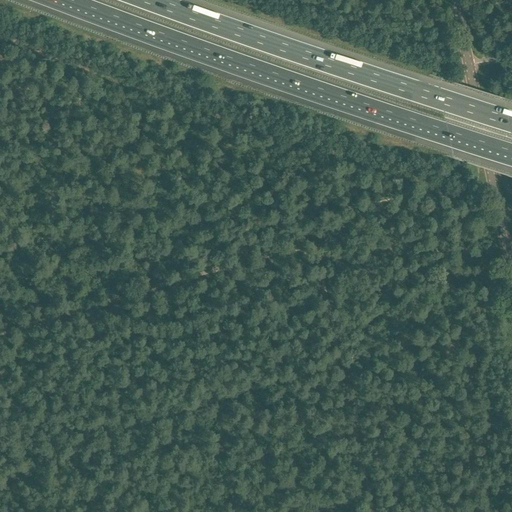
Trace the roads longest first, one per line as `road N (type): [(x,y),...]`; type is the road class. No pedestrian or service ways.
road 1 (motorway): [(59,0),(511,155)]
road 2 (motorway): [(511,122),(149,0)]
road 3 (track): [(310,229),(295,244),(240,264),(0,333)]
road 4 (track): [(371,511),(310,229)]
road 5 (secondary): [(511,275),(455,0)]
road 6 (track): [(310,229),(339,209),(473,192)]
